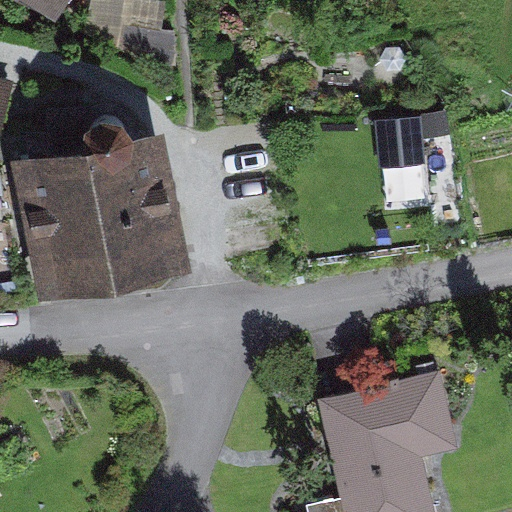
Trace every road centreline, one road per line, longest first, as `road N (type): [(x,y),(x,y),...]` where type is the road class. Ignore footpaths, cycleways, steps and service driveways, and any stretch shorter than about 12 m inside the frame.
road 1 (residential): [(511,265),(217,319)]
road 2 (residential): [(217,319),(0,331)]
road 3 (residential): [(217,319),(200,454),(172,511)]
